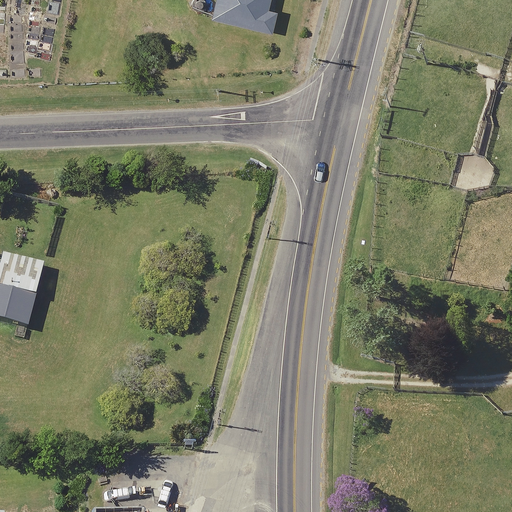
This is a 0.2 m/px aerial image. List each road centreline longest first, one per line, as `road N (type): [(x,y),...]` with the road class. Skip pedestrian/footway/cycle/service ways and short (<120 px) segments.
road 1 (trunk): [(341,122),(305,303),(293,466)]
road 2 (unclassified): [(341,122),(0,134)]
road 3 (trunk): [(372,0),(341,122)]
